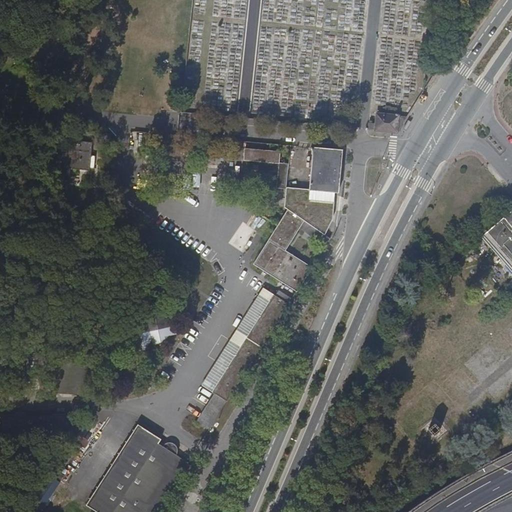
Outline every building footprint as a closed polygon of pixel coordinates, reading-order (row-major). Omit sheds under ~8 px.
[(374,131),(396,133),(397,117),(396,116),(396,114),(394,114),(394,116),(375,114),(374,123),(374,131)] [(396,133),(406,117),(397,117),(396,133)] [(193,149),(237,152),(237,149),(263,152),(264,145),(194,140),(193,149)] [(49,150),(48,159),(52,159),(51,173),(80,175),(83,144),(54,142),(53,150),(52,151),(49,150)] [(340,151),(311,148),(308,190),(287,188),(285,209),(323,233),(326,228),(329,192),(337,193),(340,151)] [(237,149),(237,152),(236,165),(256,167),(271,168),(275,168),(277,153),(263,152),(237,149)] [(271,168),(256,167),(255,175),(270,177),(271,168)] [(287,188),(288,170),(277,169),(275,188),(283,189),(281,207),(285,209),(287,188)] [(323,233),(285,209),(281,214),(247,270),(276,290),(270,299),(268,299),(255,319),(273,330),(299,279),(305,268),(283,252),(296,229),(317,245),(323,234),(323,233)] [(511,213),(509,211),(481,236),(511,270),(511,213)] [(153,223),(164,233),(174,222),(162,212),(153,223)] [(244,251),(254,229),(241,223),(231,245),(244,251)] [(325,234),(323,233),(323,234),(317,245),(323,250),(328,243),(322,238),(325,234)] [(299,279),(273,330),(310,272),(305,268),(299,279)] [(158,325),(158,324),(157,317),(137,321),(137,326),(130,323),(119,325),(120,333),(113,335),(117,356),(125,354),(127,362),(133,361),(158,325)] [(273,330),(255,319),(203,402),(206,404),(220,412),(221,413),(273,330)] [(168,323),(158,325),(133,361),(137,360),(143,354),(144,359),(155,356),(162,346),(172,344),(168,323)] [(45,362),(43,404),(84,406),(87,365),(45,362)] [(220,412),(206,404),(189,432),(202,440),(220,412)] [(435,423),(429,428),(435,435),(441,429),(435,423)] [(56,424),(0,426),(0,450),(57,448),(56,424)] [(128,432),(76,511),(157,511),(183,473),(152,453),(155,448),(128,432)] [(62,441),(58,447),(63,451),(67,445),(62,441)] [(30,511),(45,490),(40,487),(22,511),(30,511)] [(39,511),(51,494),(45,490),(30,511),(39,511)]
